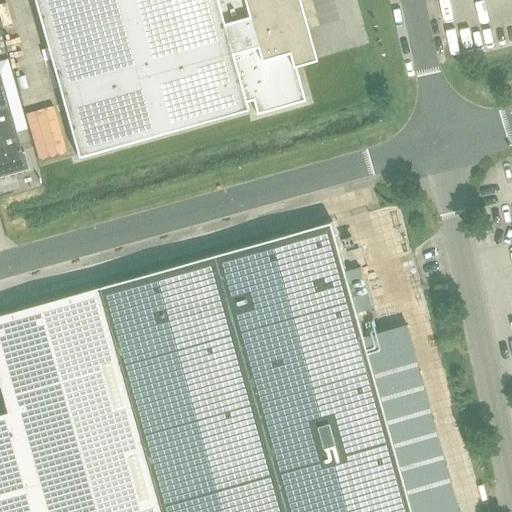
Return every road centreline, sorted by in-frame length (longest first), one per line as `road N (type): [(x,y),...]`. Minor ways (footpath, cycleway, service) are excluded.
road 1 (unclassified): [(0,264),(446,142)]
road 2 (unclassified): [(511,477),(446,142)]
road 3 (unclassified): [(446,142),(414,0)]
